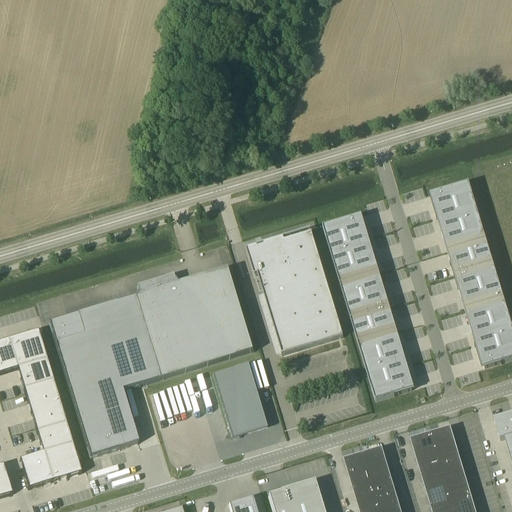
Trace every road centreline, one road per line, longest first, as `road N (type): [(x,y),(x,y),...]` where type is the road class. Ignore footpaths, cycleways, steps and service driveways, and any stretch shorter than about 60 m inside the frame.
road 1 (tertiary): [(0,256),(511,100)]
road 2 (unclassified): [(99,511),(511,385)]
